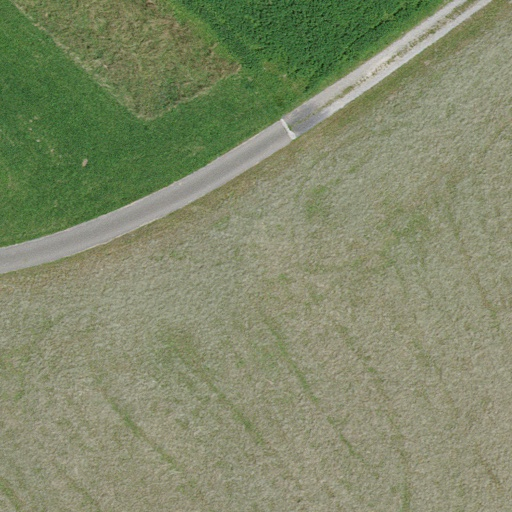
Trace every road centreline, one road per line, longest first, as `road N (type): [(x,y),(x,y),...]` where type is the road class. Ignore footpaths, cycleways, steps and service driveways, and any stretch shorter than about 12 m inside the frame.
road 1 (track): [(144,225),(231,160),(486,0)]
road 2 (unclassified): [(0,264),(144,225)]
